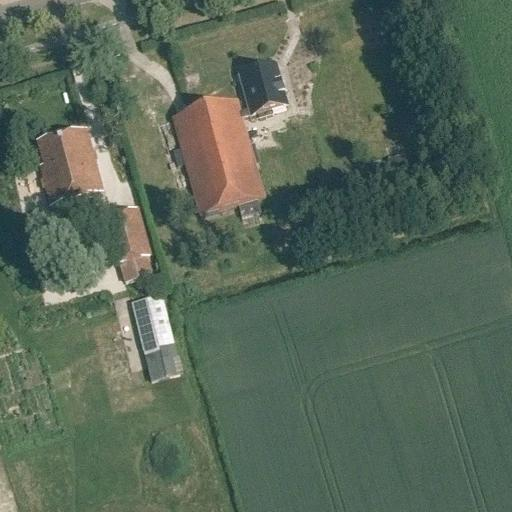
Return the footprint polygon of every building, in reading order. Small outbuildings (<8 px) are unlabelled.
[(200,222),(239,211),(242,222),(261,217),(258,205),(265,203),(243,123),(258,119),(259,123),(267,121),(266,117),(287,111),(283,95),(276,71),(241,81),(250,114),(241,116),(237,105),(191,118),(173,123),(200,222)] [(103,196),(86,133),(38,146),(44,169),(40,170),(51,210),(103,196)] [(407,158),(388,163),(392,180),(411,175),(407,158)] [(139,211),(103,220),(116,269),(119,268),(124,286),(152,279),(148,260),(152,259),(139,211)] [(167,296),(137,302),(152,367),(182,360),(167,296)]
